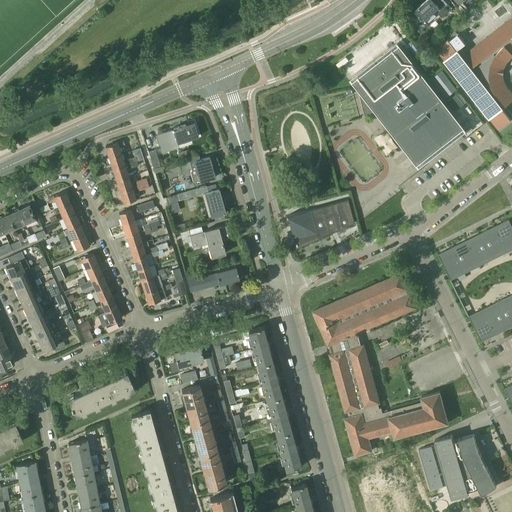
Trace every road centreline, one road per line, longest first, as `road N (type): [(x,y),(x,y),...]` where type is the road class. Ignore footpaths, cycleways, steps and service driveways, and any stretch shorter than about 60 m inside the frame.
road 1 (tertiary): [(0,168),(212,74)]
road 2 (tertiary): [(338,511),(277,288)]
road 3 (tertiary): [(277,288),(212,74)]
road 4 (residential): [(192,511),(141,328)]
road 5 (residential): [(141,328),(72,171)]
road 6 (tertiary): [(212,74),(356,0)]
road 7 (residential): [(476,371),(409,235)]
road 8 (residential): [(277,288),(409,235)]
road 9 (residential): [(141,328),(277,288)]
road 10 (residential): [(61,511),(34,377)]
road 11 (residential): [(409,235),(511,153)]
